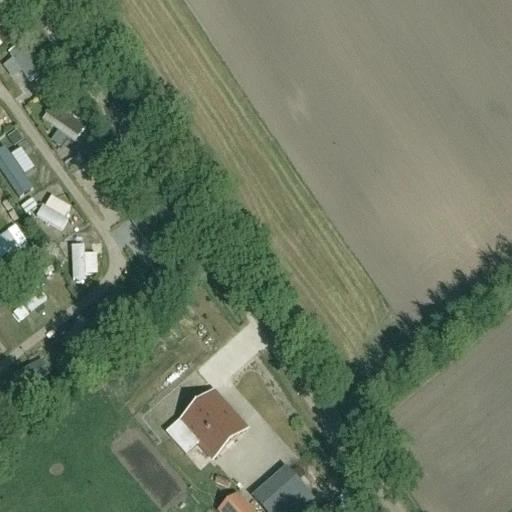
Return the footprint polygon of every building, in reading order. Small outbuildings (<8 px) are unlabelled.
[(21,48),(0,61),(18,89),(39,75),(21,48)] [(39,120),(56,132),(46,145),(65,159),(87,128),(52,102),(39,120)] [(43,198),(37,222),(64,230),(71,206),(43,198)] [(7,215),(11,213),(6,205),(2,207),(7,215)] [(14,225),(18,223),(13,215),(9,217),(14,225)] [(147,239),(138,249),(165,273),(174,262),(147,239)] [(96,275),(95,253),(84,254),(84,245),(69,246),(71,284),(84,283),(84,276),(96,275)] [(150,259),(138,268),(149,282),(161,273),(150,259)] [(45,279),(53,274),(50,270),(43,275),(45,279)] [(16,296),(29,314),(48,300),(36,283),(16,296)] [(14,363),(0,375),(0,386),(19,369),(14,363)] [(0,385),(0,395),(3,400),(22,388),(26,395),(34,390),(23,371),(0,385)] [(214,396),(181,426),(200,446),(213,462),(246,431),(214,396)] [(264,511),(301,511),(313,502),(287,472),(254,500),(264,511)] [(250,511),(236,496),(218,511),(250,511)]
